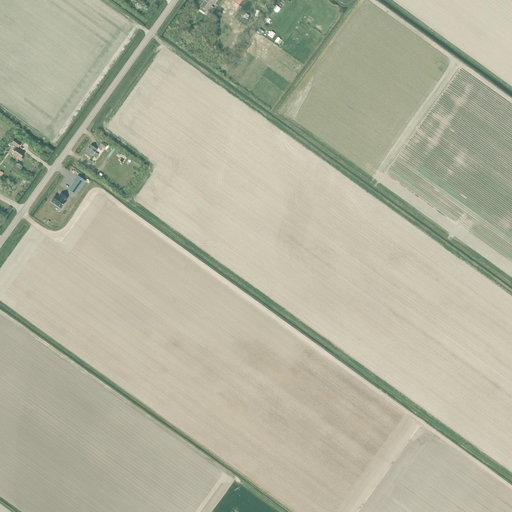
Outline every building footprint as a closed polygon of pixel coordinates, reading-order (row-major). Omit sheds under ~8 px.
[(202,7),(200,10),(205,13),(207,11),(210,13),(213,9),(211,7),(215,0),(205,0),(201,7),(202,7)] [(14,140),(12,143),(12,144),(16,146),(12,151),(14,152),(12,156),(13,156),(13,159),(16,158),(21,162),(23,158),(22,157),(24,154),(17,149),(18,148),(20,145),(14,140)] [(91,146),(85,155),(90,159),(92,156),(96,158),(98,155),(95,153),(97,150),(91,146)] [(78,176),(68,190),(75,195),(85,181),(78,176)] [(59,198),(56,196),(52,202),(61,209),(66,203),(65,202),(68,198),(61,194),(62,195),(59,198)]
